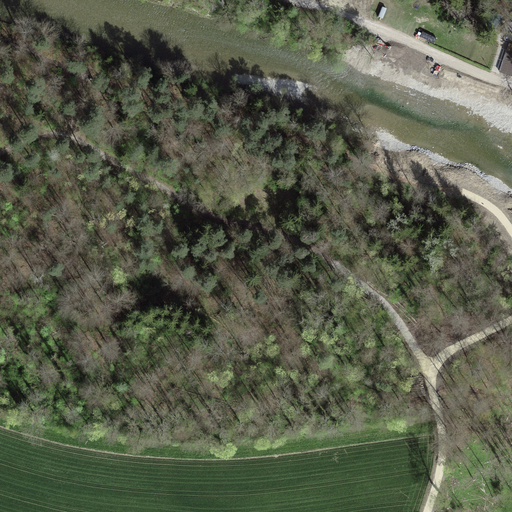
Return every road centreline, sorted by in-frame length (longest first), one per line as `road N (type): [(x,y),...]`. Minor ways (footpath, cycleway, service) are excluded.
road 1 (track): [(0,153),(58,134),(325,264),(394,311),(427,366),(444,450),(428,511)]
road 2 (track): [(511,83),(291,0)]
